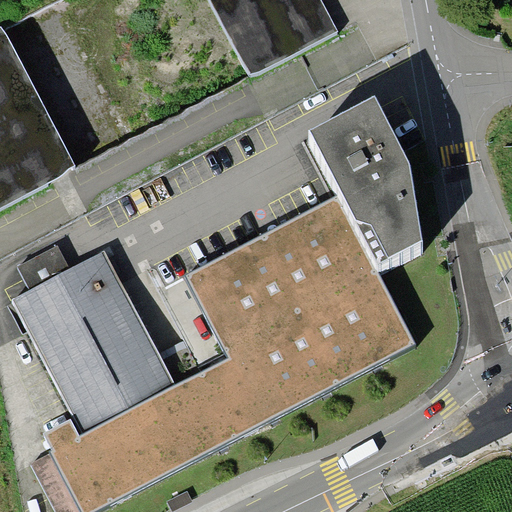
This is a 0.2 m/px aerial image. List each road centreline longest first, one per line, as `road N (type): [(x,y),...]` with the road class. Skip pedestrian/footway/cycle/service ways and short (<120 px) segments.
road 1 (secondary): [(282,511),(435,434),(498,387)]
road 2 (residential): [(511,319),(475,224),(442,84)]
